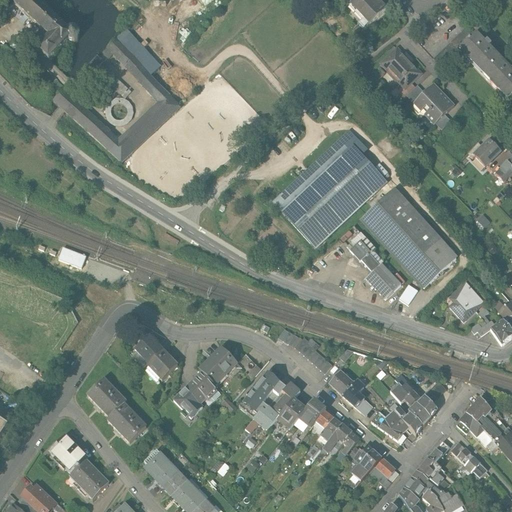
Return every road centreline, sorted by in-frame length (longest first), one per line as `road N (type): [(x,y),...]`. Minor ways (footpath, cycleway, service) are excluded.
road 1 (unclassified): [(0,89),(96,174),(255,271),(486,352),(511,350)]
road 2 (residential): [(408,469),(263,344),(226,331),(171,330),(135,312),(115,319)]
road 3 (residential): [(158,511),(61,400)]
